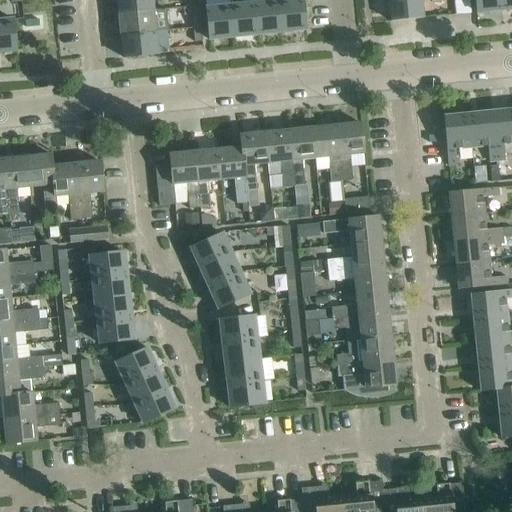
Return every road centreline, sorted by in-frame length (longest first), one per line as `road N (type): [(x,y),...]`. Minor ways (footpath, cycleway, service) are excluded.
road 1 (residential): [(202,457),(433,436),(398,74)]
road 2 (residential): [(202,457),(189,362),(144,236),(129,102)]
road 3 (residential): [(129,102),(349,80)]
road 4 (residential): [(0,487),(202,457)]
